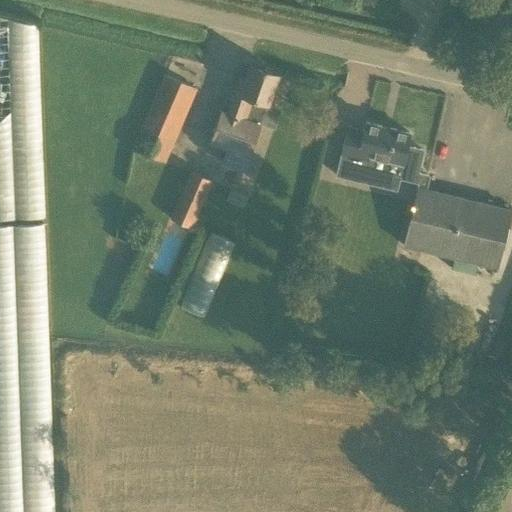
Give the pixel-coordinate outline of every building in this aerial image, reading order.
[(42,327),(34,15),(0,16),(0,245),(12,245),(13,269),(14,269),(14,279),(15,279),(16,327),(42,327)] [(245,170),(278,75),(250,65),(245,79),(240,78),(228,114),(222,112),(211,143),(228,148),(224,163),(245,170)] [(163,159),(195,88),(169,76),(137,148),(163,159)] [(367,157),(402,165),(399,177),(415,181),(423,149),(406,146),(409,133),(365,122),(362,134),(347,130),(340,160),(336,175),(362,181),(367,157)] [(190,228),(212,180),(190,171),(169,219),(190,228)] [(418,187),(404,245),(496,268),(510,209),(418,187)] [(179,307),(204,317),(234,241),(210,231),(179,307)] [(384,427),(397,427),(397,396),(385,396),(384,427)] [(480,439),(492,415),(472,405),(460,429),(480,439)] [(472,511),(509,511),(511,509),(511,469),(501,463),(472,511)] [(453,470),(448,478),(438,495),(436,500),(444,505),(462,475),(453,470)]
